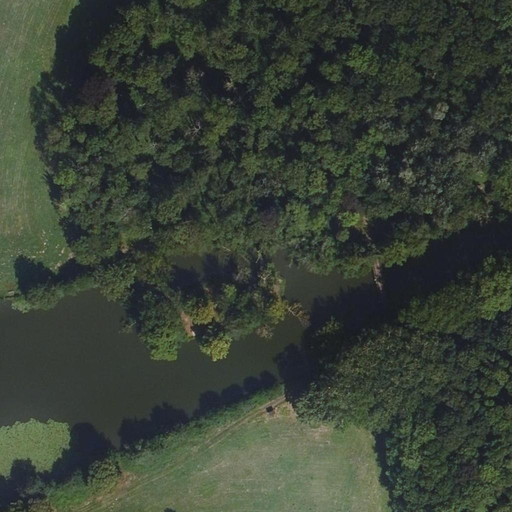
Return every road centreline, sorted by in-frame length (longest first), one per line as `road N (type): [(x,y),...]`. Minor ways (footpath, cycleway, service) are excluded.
road 1 (unknown): [(417,0),(381,49),(355,145),(361,222),(389,344),(347,511)]
road 2 (unknown): [(0,274),(219,236),(361,222),(511,162)]
road 3 (unknown): [(74,511),(164,456),(389,344),(511,298)]
